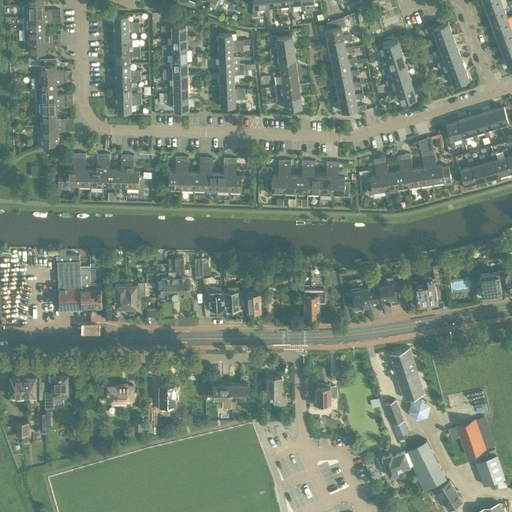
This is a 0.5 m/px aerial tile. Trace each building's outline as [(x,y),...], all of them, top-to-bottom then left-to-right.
[(237,0),(232,0),(228,10),(233,12),(237,0)] [(257,7),(264,6),(267,6),(265,0),(253,0),(254,7),(253,8),(254,16),(258,16),(257,7)] [(265,0),(267,6),(264,6),(265,15),(264,15),(265,16),(264,16),(265,23),(267,23),(266,15),(270,14),(269,6),(276,5),(279,5),(278,0),(265,0)] [(278,0),(279,5),(276,5),(277,13),(282,13),(281,4),(288,4),(290,3),(290,0),(278,0)] [(290,0),(290,3),(288,4),(289,12),(294,12),(293,3),(300,2),(302,2),(302,0),(290,0)] [(302,0),(302,2),(300,2),(301,11),(306,10),(305,2),(315,1),(314,0),(302,0)] [(485,0),(484,0),(488,12),(504,6),(501,0),(485,0)] [(23,5),(24,17),(61,15),(60,9),(45,10),(44,4),(28,5),(23,5)] [(488,12),(492,23),(508,17),(504,6),(488,12)] [(24,17),(24,29),(45,28),(45,22),(61,22),(61,15),(24,17)] [(115,15),(115,27),(139,27),(139,21),(128,22),(128,15),(115,15)] [(492,23),(496,34),(511,28),(508,17),(492,23)] [(434,31),(437,38),(438,40),(453,35),(448,23),(434,28),(433,26),(425,29),(426,34),(434,31)] [(173,31),(173,37),(186,37),(186,25),(162,25),(162,31),(173,31)] [(326,29),(328,42),(344,38),(344,40),(353,38),(352,34),(343,36),(341,26),(326,29)] [(115,27),(116,40),(129,39),(129,32),(140,32),(139,27),(115,27)] [(24,29),(25,41),(62,40),(61,33),(45,34),(45,28),(24,29)] [(496,34),(500,45),(511,41),(511,28),(496,34)] [(219,34),(219,47),(244,46),(244,40),(232,41),(232,34),(219,34)] [(277,40),(278,47),(278,50),(294,48),(293,35),(277,37),(276,36),(268,37),(269,41),(277,40)] [(438,42),(441,49),(442,51),(457,46),(453,35),(438,40),(437,38),(429,41),(431,45),(438,42)] [(162,45),(162,50),(187,49),(186,37),(173,37),(173,45),(162,45)] [(328,42),(331,53),(346,50),(347,52),(355,51),(354,47),(364,46),(363,43),(346,47),(344,40),(344,38),(328,42)] [(116,40),(116,52),(140,51),(140,46),(129,46),(129,39),(116,40)] [(46,46),(61,46),(62,46),(62,40),(25,41),(25,47),(30,47),(30,53),(46,53),(46,46)] [(384,48),(386,55),(387,58),(402,53),(398,41),(383,46),(383,44),(375,46),(376,50),(384,48)] [(511,41),(500,45),(505,57),(511,53),(511,41)] [(219,47),(219,59),(233,58),(233,51),(244,50),(244,46),(219,47)] [(443,53),(446,61),(446,63),(461,57),(457,46),(442,51),(441,49),(433,52),(435,56),(443,53)] [(279,52),(280,60),(280,62),(296,59),(294,48),(278,50),(278,47),(270,49),(270,53),(279,52)] [(173,55),(174,62),(187,61),(187,49),(162,50),(163,55),(173,55)] [(331,53),(333,65),(348,62),(349,64),(357,62),(356,58),(348,60),(347,52),(346,50),(331,53)] [(116,52),(116,64),(129,63),(129,56),(140,56),(140,51),(116,52)] [(387,59),(390,66),(391,69),(406,64),(402,53),(387,58),(386,55),(378,58),(379,62),(387,59)] [(447,64),(450,71),(450,74),(465,68),(461,57),(446,63),(446,61),(438,63),(439,67),(447,64)] [(40,65),(41,76),(41,77),(72,76),(72,70),(57,70),(56,64),(56,58),(40,59),(40,65)] [(219,59),(220,71),(244,70),(244,65),(233,65),(233,58),(219,59)] [(280,64),(281,71),(281,74),(298,71),(296,59),(280,62),(280,60),(272,61),(272,65),(280,64)] [(163,69),(163,74),(188,73),(187,61),(174,62),(174,69),(163,69)] [(333,65),(335,77),(351,74),(351,75),(359,74),(359,70),(350,71),(349,64),(348,62),(333,65)] [(116,64),(117,76),(141,75),(141,69),(130,70),(129,63),(116,64)] [(391,71),(393,78),(394,80),(409,76),(406,64),(391,69),(390,66),(382,69),(383,73),(391,71)] [(470,80),(465,68),(450,74),(450,71),(442,74),(443,79),(451,76),(455,85),(470,80)] [(220,71),(220,83),(234,82),(234,75),(234,74),(244,73),(244,70),(220,71)] [(282,76),(283,83),(283,85),(299,83),(298,71),(281,74),(281,71),(273,72),(274,77),(282,76)] [(174,79),(174,86),(188,85),(188,73),(163,74),(163,79),(174,79)] [(335,77),(338,89),(353,86),(354,88),(362,86),(361,82),(353,84),(351,75),(351,74),(335,77)] [(117,76),(117,88),(130,87),(130,80),(141,80),(141,75),(117,76)] [(35,88),(41,88),(41,89),(57,89),(57,83),(72,82),(72,76),(41,77),(41,76),(35,76),(35,88)] [(395,82),(397,90),(398,92),(413,87),(409,76),(394,80),(393,78),(385,81),(387,85),(395,82)] [(220,83),(221,95),(246,94),(246,89),(234,89),(234,82),(220,83)] [(283,88),(285,95),(285,97),(301,95),(299,83),(283,85),(283,83),(275,84),(275,89),(283,88)] [(164,93),(164,98),(188,97),(188,85),(174,86),(175,93),(164,93)] [(338,89),(340,100),(356,97),(356,99),(364,98),(363,94),(355,95),(354,88),(353,86),(338,89)] [(117,88),(118,100),(142,99),(141,94),(131,94),(130,87),(117,88)] [(417,99),(413,87),(398,92),(397,90),(389,92),(390,96),(399,94),(402,104),(401,104),(403,109),(412,106),(411,101),(417,99)] [(41,89),(41,100),(36,101),(36,102),(73,100),(73,94),(57,94),(57,89),(41,89)] [(246,99),(246,94),(221,95),(221,107),(235,106),(235,99),(246,99)] [(303,107),(301,95),(285,97),(285,95),(276,96),(277,100),(285,99),(286,110),(303,107)] [(189,110),(188,97),(164,98),(164,104),(175,103),(175,110),(189,110)] [(358,111),(367,109),(366,105),(357,107),(356,99),(356,97),(340,100),(342,113),(357,110),(358,111)] [(142,104),(142,99),(118,100),(118,112),(131,112),(131,104),(142,104)] [(36,112),(42,112),(42,113),(58,113),(58,107),(73,107),(73,100),(36,102),(36,112)] [(497,125),(495,126),(498,134),(502,132),(500,125),(509,122),(504,106),(492,110),(497,125)] [(486,129),(483,130),(486,138),(490,136),(488,128),(495,126),(497,125),(492,110),(481,114),(486,129)] [(42,113),(42,125),(74,124),(74,118),(58,118),(58,113),(42,113)] [(474,133),(472,133),(475,141),(479,140),(476,132),(483,130),(486,129),(481,114),(470,117),(474,133)] [(463,136),(461,137),(463,145),(467,143),(465,136),(472,133),(474,133),(470,117),(458,121),(463,136)] [(453,139),(461,137),(463,136),(458,121),(446,125),(451,140),(450,140),(452,148),(456,147),(453,139)] [(58,131),(74,130),(74,124),(42,125),(42,137),(38,137),(38,146),(56,145),(56,137),(58,137),(58,131)] [(495,160),(500,175),(511,172),(507,157),(509,156),(507,148),(503,149),(505,157),(498,159),(495,160)] [(435,150),(428,151),(433,182),(445,181),(446,184),(450,184),(453,183),(450,166),(447,166),(443,167),(443,164),(437,165),(435,150)] [(424,167),(418,168),(421,184),(433,182),(428,151),(422,152),(424,167)] [(484,163),(488,178),(500,175),(495,160),(498,159),(496,151),(491,152),(494,160),(486,163),(484,163)] [(67,185),(79,185),(80,153),(73,153),(73,168),(67,168),(67,172),(59,172),(59,188),(67,188),(67,185)] [(80,153),(79,185),(91,185),(91,169),(86,169),(86,153),(80,153)] [(91,169),(91,185),(103,186),(104,154),(98,153),(97,169),(91,169)] [(104,154),(103,186),(115,186),(115,169),(109,169),(110,154),(104,154)] [(115,169),(115,186),(127,186),(127,154),(121,154),(121,170),(115,169)] [(127,154),(127,186),(139,187),(140,170),(134,170),(134,154),(127,154)] [(411,154),(404,155),(409,186),(421,184),(418,168),(413,169),(411,154)] [(400,171),(395,171),(397,188),(409,186),(404,155),(398,156),(400,171)] [(472,166),(477,182),(488,178),(484,163),(486,163),(484,155),(480,156),(482,164),(475,166),(472,166)] [(169,187),(181,188),(182,156),(176,156),(175,171),(170,171),(169,187)] [(182,156),(181,188),(193,188),(194,172),(188,172),(189,156),(182,156)] [(194,172),(193,188),(205,188),(206,157),(200,157),(200,172),(194,172)] [(206,157),(205,188),(217,189),(218,173),(212,173),(213,157),(206,157)] [(218,173),(217,189),(229,189),(230,158),(224,157),(223,173),(218,173)] [(386,157),(380,158),(385,189),(386,193),(398,191),(397,188),(395,171),(389,172),(386,157)] [(230,158),(229,189),(242,190),(243,173),(236,173),(237,158),(230,158)] [(372,179),(368,180),(370,193),(374,193),(373,191),(385,189),(380,158),(374,159),(376,174),(371,175),(372,179)] [(465,185),(477,182),(472,166),(475,166),(473,158),(468,159),(471,167),(461,170),(465,185)] [(272,175),(272,178),(267,178),(267,193),(272,193),(272,191),(284,191),(285,160),(279,159),(278,175),(272,175)] [(285,160),(284,191),(296,192),(296,175),(291,175),(291,160),(285,160)] [(296,175),(296,192),(308,192),(309,160),(303,160),(302,176),(296,175)] [(309,160),(308,192),(320,192),(321,176),(315,176),(315,161),(309,160)] [(321,176),(320,192),(332,193),(333,161),(327,161),(326,176),(321,176)] [(333,161),(332,193),(344,193),(344,196),(350,196),(350,181),(345,181),(345,177),(339,177),(339,161),(333,161)] [(83,309),(82,306),(81,282),(80,266),(81,266),(80,254),(58,255),(59,287),(60,310),(83,309)] [(412,298),(411,301),(412,304),(414,307),(418,306),(419,306),(428,305),(428,306),(431,305),(431,304),(438,303),(435,284),(444,282),(441,267),(440,261),(437,262),(436,256),(429,257),(430,263),(431,269),(432,274),(424,276),(422,278),(424,284),(415,286),(417,298),(412,298)] [(183,257),(175,258),(175,265),(176,298),(177,297),(179,295),(179,294),(189,293),(188,289),(191,289),(193,287),(193,284),(191,282),(188,282),(188,277),(181,277),(181,274),(184,274),(183,257)] [(169,278),(162,278),(163,295),(173,294),(173,296),(175,298),(176,298),(174,265),(175,265),(175,258),(174,258),(169,259),(169,272),(169,278)] [(221,275),(230,274),(229,259),(220,259),(221,275)] [(311,284),(324,284),(324,277),(319,261),(310,261),(311,284)] [(82,306),(92,306),(91,282),(90,268),(90,265),(81,266),(80,266),(81,282),(82,306)] [(91,282),(92,306),(102,305),(101,281),(96,281),(96,267),(90,268),(91,282)] [(501,289),(511,286),(511,280),(510,268),(498,270),(499,272),(480,275),(482,289),(478,289),(477,291),(477,294),(479,295),(483,294),(483,295),(502,292),(501,289)] [(337,271),(330,273),(335,300),(342,299),(337,271)] [(116,308),(127,308),(126,282),(126,277),(115,277),(115,292),(116,308)] [(373,282),(376,301),(382,300),(383,305),(400,302),(398,291),(395,292),(394,282),(380,284),(380,281),(373,282)] [(126,282),(127,308),(137,307),(137,296),(145,295),(148,295),(147,292),(148,292),(148,283),(139,283),(137,283),(137,282),(126,282)] [(369,302),(376,301),(373,282),(366,283),(367,287),(353,289),(354,298),(352,299),(354,310),(370,307),(369,302)] [(209,293),(207,293),(207,299),(209,299),(210,309),(224,308),(223,292),(222,292),(221,286),(208,287),(209,293)] [(248,311),(249,311),(251,312),(253,312),(255,310),(261,310),(260,291),(255,292),(255,287),(248,287),(248,292),(246,292),(248,311)] [(305,314),(306,314),(308,316),(311,316),(312,314),(318,314),(318,301),(325,301),(324,288),(304,289),(305,314)] [(227,309),(242,308),(240,291),(226,292),(227,309)] [(100,323),(82,323),(82,333),(101,333),(100,323)] [(405,399),(425,392),(410,347),(390,354),(405,399)] [(53,374),(53,394),(45,394),(45,407),(54,407),(54,398),(61,398),(61,393),(69,393),(69,374),(53,374)] [(11,396),(24,396),(24,375),(11,375),(11,396)] [(24,375),(24,396),(37,396),(37,375),(24,375)] [(281,394),(282,376),(265,376),(265,383),(268,383),(267,393),(281,394)] [(325,402),(331,402),(330,382),(317,383),(317,385),(316,385),(317,403),(318,403),(318,406),(325,406),(325,402)] [(223,400),(232,400),(232,383),(214,383),(214,397),(223,397),(223,400)] [(232,383),(232,400),(232,409),(235,409),(235,400),(242,400),(242,397),(250,397),(249,383),(232,383)] [(175,393),(179,391),(179,386),(175,386),(175,384),(158,384),(158,393),(161,393),(161,404),(168,404),(168,408),(179,408),(179,403),(176,403),(175,393)] [(132,398),(134,398),(134,385),(108,385),(108,398),(114,398),(114,403),(125,403),(125,401),(132,401),(132,398)] [(371,400),(373,407),(381,405),(379,398),(371,400)] [(385,404),(397,436),(403,434),(408,432),(407,428),(405,423),(396,399),(395,400),(385,404)] [(135,430),(143,429),(142,413),(134,413),(135,430)] [(486,447),(494,444),(484,416),(476,419),(475,419),(457,425),(457,426),(449,429),(452,439),(461,436),(467,454),(486,448),(486,447)] [(29,434),(29,422),(17,422),(17,434),(29,434)] [(427,439),(408,450),(408,451),(413,464),(417,473),(424,488),(446,477),(427,439)] [(392,453),(382,457),(389,476),(399,473),(398,471),(410,466),(410,465),(413,464),(408,451),(405,452),(405,450),(392,455),(392,453)] [(497,454),(476,461),(484,485),(505,478),(497,454)] [(448,509),(462,501),(449,480),(436,488),(448,509)] [(502,511),(499,502),(469,511),(502,511)]
